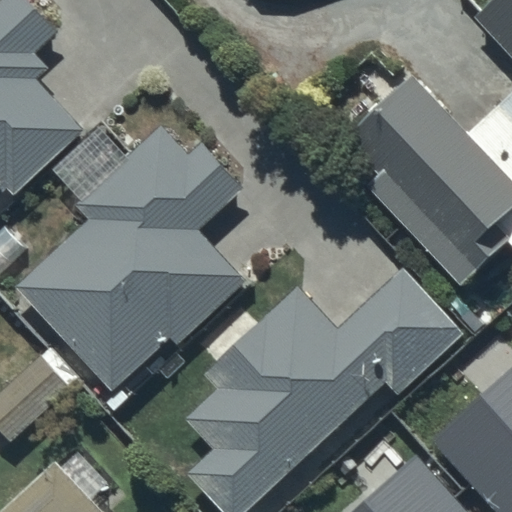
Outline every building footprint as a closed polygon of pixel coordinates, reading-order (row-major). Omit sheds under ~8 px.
[(0,204),(11,195),(17,202),(88,136),(42,85),(56,73),(41,57),(63,36),(29,0),(7,0),(0,7),(0,204)] [(511,98),(475,136),(417,81),(352,146),(384,177),(368,193),(468,294),(511,250),(511,0),(506,0),(481,25),(511,56),(511,98)] [(166,130),(80,209),(92,222),(19,289),(116,395),(174,342),(183,351),(255,285),(207,233),(250,193),(205,145),(191,158),(166,130)] [(220,511),(248,511),(383,384),(397,399),(465,335),(401,267),(339,326),(297,282),(201,374),(215,389),(183,419),(212,450),(185,475),(220,511)] [(75,391),(41,357),(0,398),(0,434),(16,451),(75,391)] [(101,511),(52,459),(0,507),(0,511),(101,511)]
